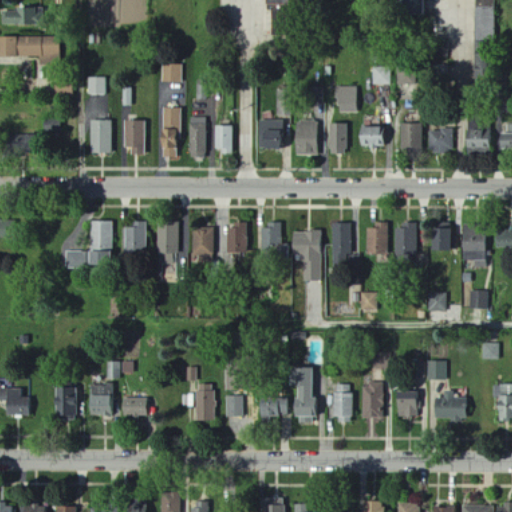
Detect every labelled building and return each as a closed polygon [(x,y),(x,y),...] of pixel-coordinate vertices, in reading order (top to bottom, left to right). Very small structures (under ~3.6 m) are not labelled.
[(290,0),(290,36),(274,36),(274,14),(268,14),(268,0),(290,0)] [(425,0),(426,15),(396,15),(395,0),(425,0)] [(475,0),(476,42),(482,42),(482,37),(497,37),(497,0),(475,0)] [(43,8),(43,25),(4,25),(4,12),(19,12),(19,8),(43,8)] [(418,61),(396,61),(395,19),(417,19),(418,61)] [(0,37),(61,37),(62,65),(41,65),(41,57),(0,57),(0,37)] [(436,57),(448,57),(448,41),(436,41),(436,57)] [(477,42),(495,42),(495,78),(477,78),(477,42)] [(374,51),(373,62),(391,63),(391,51),(374,51)] [(163,65),(184,64),(184,83),(164,83),(163,65)] [(324,65),(332,65),(332,82),(324,82),(324,65)] [(374,67),(373,85),(391,86),(392,67),(374,67)] [(4,72),(12,72),(11,83),(3,82),(4,72)] [(90,78),(108,78),(108,94),(90,94),(90,78)] [(56,80),(78,80),(78,97),(56,98),(56,80)] [(508,81),(509,97),(497,97),(497,82),(508,81)] [(197,83),(208,83),(208,99),(198,100),(197,83)] [(475,99),(488,99),(489,85),(475,84),(475,99)] [(125,88),(134,87),(135,105),(125,105),(125,88)] [(311,87),(324,87),(324,104),(311,103),(311,87)] [(359,87),(359,111),(341,112),(341,99),(337,99),(337,87),(359,87)] [(278,90),(293,90),(293,115),(278,115),(278,90)] [(493,155),(470,155),(470,116),(475,116),(475,106),(492,106),(493,155)] [(165,108),(164,159),(181,160),(183,109),(165,108)] [(191,157),(208,157),(208,118),(191,118),(191,157)] [(49,119),(61,119),(61,131),(50,132),(49,119)] [(261,150),(284,150),(285,121),(261,120),(261,150)] [(298,157),(321,157),(321,123),(315,123),(315,121),(302,121),(302,124),(298,124),(298,157)] [(92,122),(114,122),(114,154),(92,155),(92,122)] [(126,122),(147,122),(147,155),(133,155),(133,149),(126,149),(126,122)] [(330,125),(349,125),(349,150),(346,150),(346,155),(334,155),(334,150),(330,150),(330,125)] [(403,125),(402,150),(424,150),(424,126),(403,125)] [(217,128),(234,128),(235,155),(218,155),(217,128)] [(364,150),(387,150),(387,139),(384,139),(384,128),(366,128),(366,138),(364,138),(364,150)] [(432,132),(431,150),(436,151),(436,154),(450,154),(450,151),(452,151),(453,130),(445,129),(445,133),(432,132)] [(4,136),(38,137),(38,158),(4,157),(4,136)] [(264,227),(263,250),(291,250),(291,241),(283,241),(284,221),(270,221),(270,227),(264,227)] [(391,253),(369,253),(369,226),(377,226),(377,221),(391,221),(391,253)] [(419,252),(398,253),(397,227),(405,226),(405,221),(419,221),(419,252)] [(352,222),(334,222),(335,268),(348,268),(347,252),(353,252),(352,222)] [(110,223),(91,223),(92,252),(111,251),(110,223)] [(466,223),(489,223),(488,250),(466,249),(466,223)] [(123,255),(145,255),(145,224),(132,224),(132,229),(123,229),(123,255)] [(179,254),(178,224),(156,225),(156,254),(179,254)] [(247,254),(227,254),(227,230),(234,229),(234,224),(247,224),(247,254)] [(454,226),(436,225),(436,248),(457,248),(457,233),(454,233),(454,226)] [(499,228),(511,227),(511,245),(499,245),(499,228)] [(191,257),(213,257),(213,228),(199,229),(199,231),(191,231),(191,257)] [(295,230),(322,230),(323,280),(305,280),(305,261),(295,261),(295,230)] [(65,267),(106,269),(107,253),(66,252),(65,267)] [(350,254),(361,254),(361,268),(350,268),(350,254)] [(464,272),(473,272),(473,282),(465,282),(464,272)] [(260,284),(275,284),(276,298),(260,298),(260,284)] [(387,289),(395,288),(395,297),(387,298),(387,289)] [(472,289),(490,289),(490,308),(472,308),(472,289)] [(363,291),(378,291),(379,312),(363,313),(363,291)] [(430,291),(448,291),(448,312),(430,312),(430,291)] [(353,292),(360,292),(361,301),(353,301),(353,292)] [(206,331),(213,330),(214,343),(207,344),(206,331)] [(293,330),(307,330),(307,338),(294,338),(293,330)] [(230,334),(230,343),(241,343),(241,334),(230,334)] [(482,344),(501,344),(501,361),(482,360),(482,344)] [(227,356),(227,389),(245,388),(245,383),(257,383),(257,365),(242,365),(242,356),(227,356)] [(108,361),(121,360),(122,381),(110,381),(108,361)] [(449,361),(450,380),(428,381),(428,361),(449,361)] [(296,415),(319,415),(318,399),(315,400),(314,365),(294,366),(294,383),(300,383),(301,399),(296,399),(296,415)] [(188,366),(188,380),(198,380),(198,366),(188,366)] [(0,383),(0,401),(6,401),(6,416),(32,416),(32,398),(24,398),(23,388),(2,388),(2,383),(0,383)] [(362,419),(383,419),(383,384),(367,384),(367,388),(363,388),(362,419)] [(195,423),(196,393),(200,393),(200,385),(213,386),(213,391),(216,391),(216,423),(195,423)] [(58,390),(73,390),(73,421),(59,421),(58,390)] [(434,419),(467,419),(467,399),(452,399),(452,392),(444,392),(444,399),(434,399),(434,419)] [(395,393),(395,418),(420,418),(420,410),(423,410),(423,402),(418,402),(418,393),(395,393)] [(502,393),(511,393),(511,421),(502,421),(502,393)] [(332,418),(331,394),(353,394),(353,424),(337,424),(337,418),(332,418)] [(87,396),(86,417),(103,417),(103,413),(110,413),(110,404),(106,404),(107,397),(87,396)] [(228,397),(228,418),(246,418),(246,397),(228,397)] [(146,398),(147,417),(122,417),(122,399),(146,398)] [(288,400),(289,416),(282,416),(282,415),(280,415),(279,405),(284,404),(284,400),(288,400)] [(252,402),(252,418),(255,418),(255,421),(269,421),(269,406),(256,406),(256,402),(252,402)] [(183,511),(183,489),(162,490),(162,511),(183,511)] [(129,497),(129,511),(148,511),(148,497),(129,497)] [(211,499),(198,500),(198,507),(190,507),(190,511),(220,511),(220,510),(211,510),(211,499)] [(91,508),(91,511),(121,511),(121,501),(108,501),(108,508),(91,508)] [(25,505),(24,511),(47,511),(47,505),(40,505),(40,502),(33,502),(33,505),(25,505)] [(266,503),(266,511),(287,511),(287,503),(266,503)] [(296,503),(296,511),(320,511),(310,511),(310,503),(296,503)]
